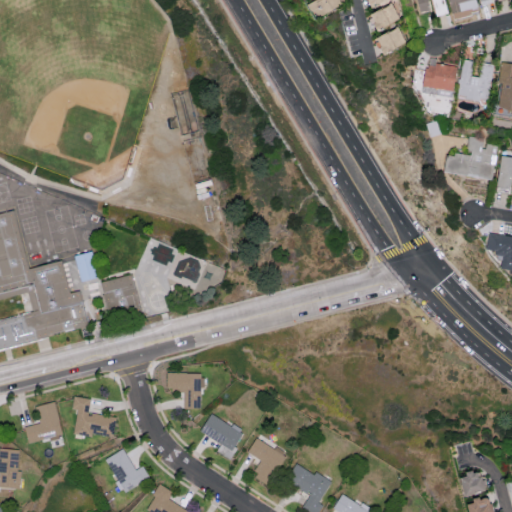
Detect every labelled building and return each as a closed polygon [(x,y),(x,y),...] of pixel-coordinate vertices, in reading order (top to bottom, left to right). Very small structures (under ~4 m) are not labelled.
[(314,19),(344,2),(343,0),(312,0),(306,3),(314,19)] [(475,7),(473,0),(446,0),(449,13),(475,7)] [(398,20),(391,3),(368,13),(375,30),(398,20)] [(405,43),(397,27),(372,39),(380,55),(405,43)] [(456,97),(487,102),(492,64),(480,62),(478,77),(470,76),(472,60),(462,59),(456,97)] [(452,91),(455,66),(425,62),(422,86),(452,91)] [(494,108),(511,110),(511,63),(502,62),(494,108)] [(442,172),(491,180),(497,145),(483,142),(484,138),(468,135),(465,154),(446,151),(442,172)] [(511,170),(511,156),(500,155),(495,187),(509,189),(511,170)] [(28,272),(59,264),(68,299),(79,296),(88,333),(0,355),(0,325),(33,317),(27,296),(0,303),(0,216),(13,213),(28,272)] [(511,270),(511,236),(488,231),(484,250),(501,254),(498,268),(511,270)] [(79,281),(96,278),(91,251),(74,255),(79,281)] [(139,317),(108,324),(99,287),(130,280),(139,317)] [(200,372),(166,371),(165,388),(183,388),(182,407),(198,408),(200,372)] [(73,396),(90,399),(88,413),(116,418),(113,437),(91,434),(91,437),(73,434),(76,411),(71,410),(73,396)] [(35,408),(54,403),(62,435),(29,444),(24,427),(39,424),(35,408)] [(199,433),(233,448),(241,429),(208,414),(199,433)] [(283,454),(255,437),(246,451),(261,460),(251,475),(266,484),(283,454)] [(0,449),(19,450),(17,472),(20,472),(19,489),(0,488),(0,449)] [(122,449),(136,471),(142,467),(149,478),(124,493),(104,460),(122,449)] [(329,481),(296,462),(285,481),(308,494),(301,506),(311,511),(316,511),(322,504),(317,501),(329,481)] [(477,469),(457,474),(462,494),(482,489),(477,469)] [(158,484),(171,492),(166,500),(185,511),(149,511),(146,510),(154,497),(151,496),(158,484)] [(331,507),(339,511),(369,511),(370,511),(340,493),(331,507)] [(464,500),(466,511),(488,511),(486,496),(464,500)]
